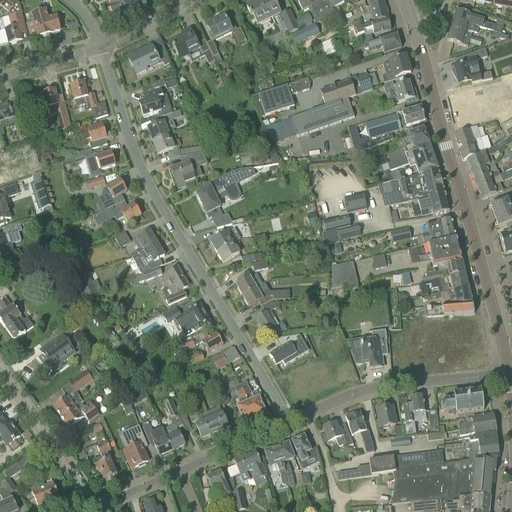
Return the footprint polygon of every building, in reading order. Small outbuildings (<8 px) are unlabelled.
[(24,23),(19,3),(14,0),(0,0),(0,5),(2,7),(9,12),(9,16),(8,17),(12,29),(0,32),(0,45),(8,43),(9,45),(22,42),(20,34),(26,33),(24,23)] [(108,0),(112,6),(109,7),(113,15),(131,6),(127,0),(108,0)] [(253,16),(255,21),(257,25),(272,18),(271,16),(279,12),(272,0),(264,0),(253,5),(252,4),(246,7),(250,14),(249,14),(251,17),(253,16)] [(338,15),(335,8),(332,9),(326,0),(296,0),(302,12),(308,9),(316,24),(338,15)] [(326,0),(332,9),(335,8),(344,2),(342,0),(326,0)] [(494,0),(493,5),(511,9),(511,0),(467,0),(475,2),(475,1),(492,5),(492,0),(494,0)] [(384,3),(369,6),(370,13),(362,15),(364,21),(372,19),(372,21),(388,17),(384,3)] [(468,25),(479,28),(493,32),(495,26),(470,19),(471,15),(456,10),(453,21),(468,25)] [(47,19),(45,11),(32,15),(34,23),(27,25),(30,38),(37,36),(38,38),(60,31),(56,17),(48,19),(47,19)] [(281,17),(288,32),(289,34),(299,30),(290,12),(287,13),(281,17)] [(312,22),(308,15),(296,21),(300,28),(312,22)] [(229,16),(225,19),(224,17),(224,18),(207,26),(207,25),(206,26),(211,35),(214,42),(231,33),(235,43),(239,41),(240,45),(246,42),(240,29),(236,31),(229,16)] [(389,24),(388,20),(388,19),(388,17),(372,21),(373,23),(361,26),(353,30),(357,38),(363,34),(372,31),(373,36),(390,31),(390,30),(391,28),(390,26),(389,24)] [(477,34),(479,28),(468,25),(453,21),(450,31),(465,35),(466,31),(477,34)] [(76,23),(68,25),(70,31),(80,28),(76,23)] [(295,45),(319,34),(315,25),(291,36),(295,45)] [(215,62),(213,58),(206,45),(198,49),(190,31),(182,35),(184,38),(172,44),(173,47),(174,49),(181,62),(189,58),(192,64),(197,62),(199,61),(198,60),(205,57),(208,65),(215,62)] [(471,37),(465,35),(450,31),(447,41),(468,48),(471,37)] [(402,43),(401,42),(400,41),(398,41),(396,35),(372,42),(370,36),(361,38),(364,50),(368,48),(370,52),(382,48),(383,54),(400,48),(401,47),(402,45),(402,43)] [(471,44),(480,47),(482,41),(473,38),(471,44)] [(332,40),(321,45),(326,57),(337,52),(332,40)] [(206,45),(213,58),(218,55),(212,42),(206,45)] [(128,59),(136,76),(146,72),(145,70),(158,63),(159,66),(163,64),(165,68),(171,64),(165,51),(155,55),(151,48),(143,52),(144,53),(139,56),(138,55),(128,59)] [(481,82),(480,75),(476,61),(487,58),(485,49),(465,57),(467,65),(462,66),(459,66),(460,67),(454,68),(451,72),(455,80),(457,80),(459,86),(471,83),(471,85),(481,82)] [(410,73),(405,58),(405,57),(390,63),(382,65),(386,76),(382,77),(384,84),(403,78),(402,76),(410,74),(410,73)] [(271,64),(262,67),(265,76),(274,73),(271,64)] [(511,64),(507,66),(509,74),(498,77),(500,84),(511,81),(511,64)] [(367,75),(356,79),(361,94),(372,91),(367,75)] [(310,86),(307,80),(274,90),(269,92),(250,98),(260,119),(265,117),(294,107),(290,96),(307,91),(309,90),(310,88),(310,86)] [(152,85),(154,90),(165,86),(164,81),(152,85)] [(325,107),(347,99),(355,96),(350,81),(320,92),(325,107)] [(415,90),(411,88),(409,82),(399,85),(399,86),(394,88),(397,98),(392,99),(394,106),(405,102),(406,106),(419,102),(415,90)] [(96,105),(94,95),(87,96),(84,83),(70,87),(74,101),(76,108),(88,105),(89,111),(95,109),(97,119),(107,116),(104,103),(96,105)] [(495,87),(453,96),(460,130),(497,119),(500,127),(511,119),(511,113),(502,120),(501,118),(495,87)] [(161,118),(165,117),(166,117),(172,114),(166,95),(165,95),(166,96),(163,97),(160,90),(143,95),(145,102),(139,104),(144,117),(150,116),(152,115),(160,112),(161,118)] [(60,122),(63,131),(71,129),(68,120),(64,104),(58,105),(55,91),(34,96),(37,107),(44,105),(45,109),(47,108),(49,114),(58,112),(60,122)] [(347,99),(325,107),(291,119),(297,138),(354,118),(347,99)] [(0,126),(0,136),(4,135),(2,129),(9,126),(7,120),(16,118),(17,121),(23,119),(20,110),(14,112),(14,113),(14,112),(14,113),(11,114),(9,106),(0,108),(0,124),(1,127),(0,126)] [(401,131),(401,130),(425,122),(420,108),(397,115),(365,125),(372,148),(394,141),(391,134),(401,131)] [(173,130),(170,122),(175,120),(173,114),(172,114),(166,117),(168,123),(164,124),(148,130),(153,143),(170,136),(168,132),(173,130)] [(507,139),(511,135),(511,120),(500,127),(507,139)] [(107,145),(107,144),(105,139),(106,139),(102,126),(86,131),(84,126),(78,128),(82,141),(90,139),(92,144),(89,144),(91,150),(107,145)] [(454,136),(458,149),(481,142),(476,127),(469,130),(469,131),(454,136)] [(367,150),(364,141),(359,143),(355,128),(349,129),(356,154),(367,150)] [(423,129),(414,132),(408,135),(412,146),(400,150),(401,153),(404,152),(405,155),(414,151),(413,150),(429,144),(423,129)] [(157,156),(174,150),(179,148),(179,147),(180,146),(178,141),(176,141),(174,135),(170,136),(153,143),(157,156)] [(466,162),(474,181),(490,175),(486,167),(489,166),(486,159),(498,152),(511,142),(511,136),(495,147),(495,146),(484,153),(478,157),(476,158),(466,162)] [(484,153),(481,142),(458,149),(463,162),(484,153)] [(408,162),(413,160),(419,176),(438,171),(429,144),(413,150),(414,151),(405,155),(406,158),(399,160),(391,163),(387,164),(390,172),(409,165),(408,162)] [(180,158),(203,154),(201,148),(179,151),(180,158)] [(115,166),(110,153),(96,157),(97,159),(95,159),(93,153),(74,159),(76,162),(85,159),(91,178),(100,175),(99,171),(100,170),(101,171),(115,166)] [(396,153),(388,156),(391,163),(399,160),(396,153)] [(41,166),(52,162),(49,154),(38,157),(41,166)] [(203,154),(180,158),(181,164),(182,167),(171,171),(178,189),(186,186),(187,189),(192,187),(190,182),(195,180),(191,169),(206,163),(205,158),(203,154)] [(277,157),(270,158),(272,166),(281,165),(277,157)] [(238,193),(234,185),(254,176),(250,169),(238,171),(203,186),(206,191),(197,195),(209,219),(220,213),(218,209),(219,208),(213,196),(225,190),(228,198),(230,200),(232,201),(234,200),(236,199),(238,198),(238,195),(238,193)] [(444,194),(438,171),(419,176),(398,182),(387,184),(382,185),(385,196),(388,195),(390,207),(403,205),(417,201),(444,194)] [(500,176),(498,171),(490,175),(474,181),(481,201),(498,194),(497,193),(502,191),(499,184),(494,186),(492,180),(500,176)] [(502,182),(511,178),(511,174),(511,171),(500,176),(502,182)] [(54,213),(40,173),(32,176),(35,186),(31,187),(39,212),(43,210),(45,216),(54,213)] [(103,178),(87,184),(89,190),(105,185),(103,178)] [(119,180),(106,188),(108,190),(105,192),(104,196),(108,203),(113,200),(114,200),(126,192),(126,191),(126,190),(124,187),(123,186),(119,180)] [(11,219),(3,197),(4,197),(2,190),(0,190),(0,226),(7,224),(7,223),(6,223),(6,221),(11,219)] [(444,194),(417,201),(421,216),(431,214),(432,217),(449,212),(444,194)] [(366,211),(363,195),(343,200),(347,215),(366,211)] [(511,197),(489,206),(498,228),(506,226),(511,223),(511,197)] [(115,207),(111,209),(114,215),(116,218),(115,218),(117,222),(124,218),(128,224),(132,222),(141,216),(133,204),(127,208),(125,209),(121,212),(119,213),(115,207)] [(94,221),(90,223),(92,227),(96,226),(97,227),(115,218),(116,218),(114,215),(111,209),(93,218),(94,221)] [(215,230),(231,224),(227,215),(218,218),(219,221),(213,223),(215,230)] [(350,228),(348,217),(322,223),(325,234),(350,228)] [(437,223),(425,226),(426,229),(427,235),(439,233),(454,229),(452,219),(437,223)] [(511,223),(506,226),(507,226),(509,234),(501,236),(505,253),(511,251),(511,223)] [(0,258),(15,254),(11,245),(20,242),(18,233),(22,232),(19,225),(2,231),(3,237),(0,237),(0,258)] [(336,232),(325,234),(322,235),(325,247),(340,243),(339,241),(360,236),(358,227),(336,232)] [(456,238),(454,229),(439,233),(427,235),(421,236),(422,237),(417,238),(419,247),(441,242),(456,238)] [(233,244),(240,240),(234,230),(227,234),(211,243),(217,254),(233,244)] [(390,234),(393,243),(410,239),(408,230),(390,234)] [(157,244),(149,231),(133,241),(138,250),(135,251),(138,255),(157,244)] [(125,232),(114,239),(121,249),(131,243),(125,232)] [(441,242),(419,247),(408,250),(411,266),(431,262),(433,268),(444,266),(447,265),(462,262),(456,238),(441,242)] [(147,267),(164,257),(163,256),(165,255),(163,250),(161,251),(157,244),(138,255),(132,258),(135,263),(142,259),(147,267)] [(233,244),(217,254),(223,264),(239,254),(233,244)] [(243,265),(255,262),(254,256),(241,259),(243,265)] [(387,268),(384,256),(372,259),(375,270),(387,268)] [(268,270),(266,262),(252,265),(254,273),(268,270)] [(433,271),(426,272),(428,277),(429,283),(440,280),(450,278),(450,277),(464,274),(462,262),(447,265),(444,266),(445,269),(433,272),(433,271)] [(353,263),(329,268),(330,275),(355,270),(353,263)] [(159,269),(143,275),(143,276),(137,278),(137,279),(133,281),(135,285),(145,281),(145,282),(162,275),(159,269)] [(178,293),(188,287),(177,269),(168,275),(160,279),(171,298),(166,301),(168,306),(186,298),(184,293),(179,295),(178,293)] [(355,270),(330,275),(332,282),(356,276),(355,270)] [(96,290),(87,273),(75,279),(85,297),(96,290)] [(424,284),(419,285),(421,297),(428,296),(426,287),(431,286),(432,290),(438,289),(439,294),(453,291),(468,288),(464,274),(450,277),(450,278),(440,280),(429,283),(428,283),(424,284)] [(241,283),(236,286),(242,297),(256,289),(253,285),(255,284),(260,282),(257,276),(250,280),(247,275),(241,279),(239,280),(241,283)] [(358,284),(356,276),(332,282),(333,289),(358,284)] [(256,289),(242,297),(249,308),(259,302),(261,307),(273,299),(275,301),(288,301),(288,292),(269,293),(264,284),(256,289)] [(440,300),(441,307),(461,305),(471,303),(468,288),(453,291),(439,294),(431,296),(432,302),(440,300)] [(80,290),(73,295),(78,302),(81,299),(83,294),(80,290)] [(14,341),(33,328),(27,319),(23,321),(21,317),(19,318),(5,299),(0,302),(0,308),(3,313),(0,315),(0,322),(4,328),(5,328),(14,341)] [(278,326),(270,312),(276,309),(273,303),(272,303),(263,309),(265,313),(256,319),(264,334),(268,332),(271,338),(278,334),(278,335),(286,330),(282,323),(278,326)] [(441,307),(442,308),(426,309),(427,318),(460,315),(474,316),(474,315),(471,303),(461,305),(441,307)] [(200,329),(201,329),(210,323),(199,306),(192,311),(173,322),(176,328),(179,327),(185,337),(200,329)] [(177,310),(164,318),(168,325),(181,317),(177,310)] [(474,316),(440,318),(442,366),(466,364),(465,341),(476,340),(474,316)] [(64,340),(76,331),(78,330),(75,326),(81,322),(78,318),(73,321),(72,320),(53,334),(57,339),(47,346),(46,347),(43,349),(45,352),(42,354),(42,353),(42,354),(55,372),(62,367),(59,363),(66,358),(67,359),(74,354),(64,340)] [(223,346),(216,334),(208,339),(205,334),(192,341),(195,347),(202,343),(208,354),(223,346)] [(280,349),(269,356),(276,367),(282,363),(285,366),(285,365),(290,362),(287,356),(292,352),(293,353),(297,350),(302,347),(303,347),(303,346),(305,345),(299,336),(275,340),(280,349)] [(196,349),(195,347),(192,341),(192,340),(189,342),(182,345),(179,346),(183,355),(196,349)] [(355,342),(348,343),(356,365),(357,364),(358,366),(361,365),(364,365),(364,363),(365,363),(365,362),(369,362),(370,364),(370,369),(377,369),(382,368),(381,357),(386,356),(384,341),(384,340),(378,341),(362,343),(361,341),(355,342)] [(201,354),(190,359),(193,365),(204,361),(201,354)] [(222,354),(212,359),(217,370),(227,365),(222,354)] [(133,359),(127,364),(131,368),(137,364),(133,359)] [(87,371),(92,380),(99,377),(94,367),(87,371)] [(75,393),(92,381),(86,372),(69,385),(75,393)] [(265,414),(258,398),(254,400),(246,383),(240,385),(242,391),(254,418),(265,414)] [(254,418),(242,391),(240,385),(234,388),(241,405),(236,407),(243,423),(254,418)] [(222,386),(216,389),(219,396),(225,394),(222,386)] [(474,412),(474,411),(483,410),(483,409),(481,391),(481,390),(454,394),(454,393),(453,393),(454,398),(444,400),(444,399),(443,399),(443,400),(441,403),(440,404),(441,404),(441,408),(441,409),(442,408),(444,411),(444,412),(446,412),(445,410),(447,410),(448,415),(457,414),(464,413),(465,413),(466,413),(473,412),(474,412)] [(61,402),(53,408),(61,418),(75,408),(81,404),(83,403),(79,398),(77,399),(73,393),(61,402)] [(137,394),(127,400),(130,406),(130,407),(140,401),(137,394)] [(411,405),(403,406),(405,424),(414,423),(412,414),(425,413),(423,397),(420,398),(419,397),(416,397),(415,398),(410,399),(411,405)] [(127,401),(121,405),(126,416),(133,413),(130,407),(130,406),(127,401)] [(164,404),(171,420),(178,417),(176,412),(171,401),(164,404)] [(75,408),(61,418),(69,429),(77,423),(84,418),(89,424),(99,417),(90,404),(84,408),(81,404),(75,408)] [(383,434),(382,428),(396,425),(392,407),(377,410),(379,421),(374,422),(377,435),(383,434)] [(219,408),(206,414),(215,434),(228,428),(220,411),(219,408)] [(176,412),(178,417),(182,426),(186,433),(191,431),(182,409),(176,412)] [(437,435),(439,434),(436,413),(436,411),(428,412),(431,429),(436,429),(437,435)] [(366,432),(364,424),(366,422),(364,418),(362,418),(360,412),(345,417),(350,433),(359,430),(360,434),(366,432)] [(202,439),(215,434),(206,414),(200,416),(203,423),(196,426),(202,439)] [(0,436),(6,445),(12,453),(19,448),(14,441),(19,438),(10,425),(8,427),(0,415),(0,436)] [(459,431),(494,425),(492,415),(471,419),(472,422),(465,424),(465,423),(458,425),(459,431)] [(172,452),(184,447),(176,428),(182,426),(178,417),(171,420),(173,425),(169,427),(169,428),(163,430),(166,439),(172,452)] [(328,443),(334,441),(335,440),(338,448),(346,445),(347,448),(353,446),(348,434),(343,437),(340,431),(340,430),(338,431),(335,425),(336,424),(335,424),(323,429),(323,430),(328,442),(328,443)] [(475,433),(475,437),(496,433),(494,425),(459,431),(460,436),(468,435),(468,434),(475,433)] [(172,452),(166,439),(163,430),(153,434),(150,426),(143,429),(151,447),(154,446),(160,458),(172,452)] [(142,449),(147,446),(139,428),(139,427),(121,434),(127,449),(123,451),(128,462),(132,460),(135,468),(138,467),(138,468),(145,465),(144,464),(148,463),(148,462),(147,462),(142,449)] [(394,428),(395,439),(403,438),(401,427),(394,428)] [(470,443),(497,440),(496,434),(496,433),(475,437),(476,440),(470,441),(470,443)] [(309,466),(303,452),(309,449),(304,437),(302,438),(301,437),(299,437),(298,438),(297,439),(297,440),(291,442),(297,454),(295,455),(299,464),(301,469),(309,466)] [(409,438),(390,441),(391,447),(410,445),(409,438)] [(112,440),(106,443),(97,447),(101,458),(93,461),(95,466),(98,474),(100,473),(104,481),(117,476),(107,453),(110,451),(109,449),(114,447),(112,440)] [(469,461),(476,460),(477,460),(497,457),(499,457),(497,440),(470,443),(471,452),(468,453),(469,461)] [(374,453),(371,441),(365,442),(368,455),(374,453)] [(276,449),(285,474),(289,473),(289,474),(292,473),(287,462),(294,459),(288,444),(287,445),(286,444),(282,445),(282,447),(276,449)] [(276,449),(270,451),(270,450),(268,450),(265,451),(266,452),(264,453),(270,468),(276,466),(280,478),(282,485),(287,484),(286,476),(285,474),(276,449)] [(253,470),(255,474),(256,476),(254,477),(256,482),(267,477),(255,451),(233,461),(240,475),(244,483),(250,480),(246,472),(253,470)] [(339,481),(393,474),(443,465),(443,460),(442,452),(389,459),(389,461),(381,462),(379,461),(377,463),(369,464),(370,469),(338,473),(339,481)] [(495,465),(496,459),(497,459),(497,457),(477,460),(476,460),(469,461),(453,464),(443,465),(393,474),(395,481),(435,475),(454,473),(491,473),(491,472),(495,473),(495,466),(496,466),(496,465),(495,465)] [(17,463),(4,472),(9,479),(22,471),(17,463)] [(206,478),(211,489),(219,486),(224,498),(230,495),(225,483),(220,472),(206,478)] [(488,498),(491,473),(454,473),(435,475),(395,481),(391,506),(410,504),(424,502),(432,501),(471,496),(488,498)] [(299,475),(299,484),(308,483),(308,475),(299,475)] [(1,485),(6,491),(1,494),(5,503),(3,501),(0,502),(0,504),(0,511),(18,511),(12,499),(9,496),(16,491),(8,480),(1,485)] [(43,484),(38,487),(37,487),(31,490),(39,510),(47,506),(45,503),(59,497),(53,485),(45,488),(43,484)] [(203,491),(205,504),(212,502),(209,490),(203,491)] [(239,511),(246,510),(242,491),(231,494),(235,511),(239,511)] [(410,511),(458,511),(462,511),(465,511),(488,511),(490,498),(488,498),(471,496),(432,501),(424,502),(410,504),(410,511)] [(161,511),(160,508),(158,509),(155,501),(149,503),(148,503),(146,504),(145,505),(143,506),(145,511),(161,511)]
